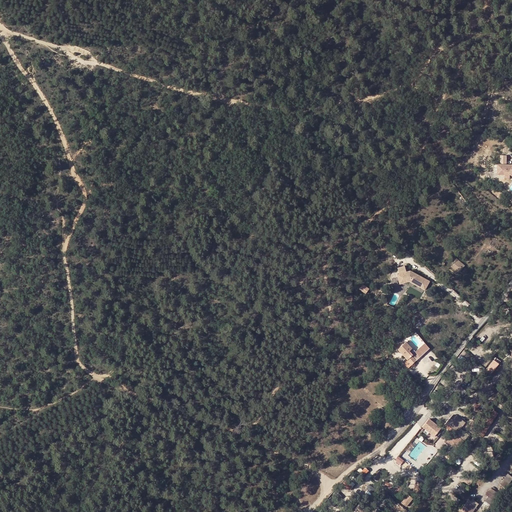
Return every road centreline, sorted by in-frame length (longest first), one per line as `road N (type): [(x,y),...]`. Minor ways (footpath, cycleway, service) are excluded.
road 1 (track): [(0,27),(59,127),(86,193),(63,252),(82,364),(128,395),(258,441)]
road 2 (residential): [(511,279),(383,446)]
